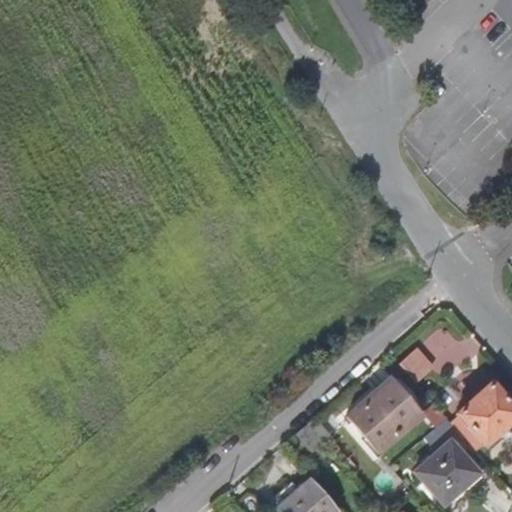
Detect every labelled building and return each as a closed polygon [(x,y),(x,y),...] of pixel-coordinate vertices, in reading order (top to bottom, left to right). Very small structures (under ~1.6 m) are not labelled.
[(411,353),(397,365),(414,384),(428,371),(411,353)] [(418,420),(388,386),(346,423),(377,457),(418,420)] [(484,450),(511,425),(511,410),(494,389),(458,420),(484,450)] [(472,451),(445,420),(419,445),(430,458),(449,443),(463,459),(472,451)] [(326,445),(309,425),(296,437),(313,456),(326,445)] [(442,507),(478,477),(463,459),(449,443),(430,458),(413,473),(442,507)] [(337,511),(311,481),(277,511),(337,511)]
